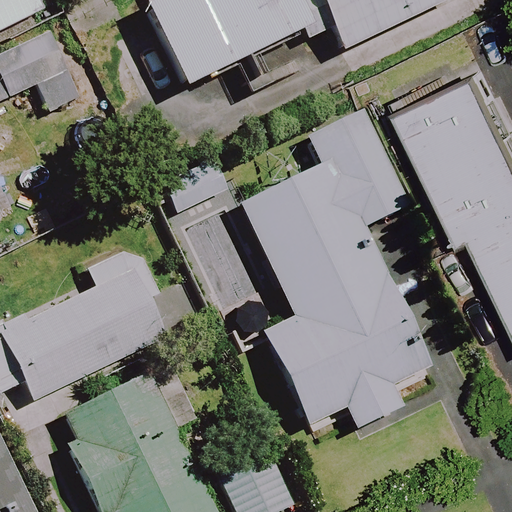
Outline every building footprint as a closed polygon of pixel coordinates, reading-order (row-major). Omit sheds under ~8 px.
[(0,36),(36,17),(26,0),(1,0),(0,1),(0,36)] [(174,96),(300,36),(295,24),(305,19),(295,0),(288,0),(284,2),(283,0),(165,0),(135,14),(174,96)] [(449,4),(446,0),(304,0),(332,59),(449,4)] [(74,103),(44,38),(0,58),(0,106),(25,95),(36,121),(74,103)] [(511,154),(477,80),(403,115),(462,242),(474,236),(511,316),(511,154)] [(396,214),(365,149),(230,213),(284,326),(254,340),(298,432),(337,414),(347,436),(394,414),(383,392),(420,375),(354,234),(396,214)] [(202,170),(155,191),(159,199),(144,206),(150,217),(164,210),(169,221),(216,199),(202,170)] [(155,347),(125,278),(0,331),(0,400),(17,393),(23,408),(155,347)] [(202,511),(158,423),(150,426),(130,386),(52,424),(64,448),(55,452),(84,511),(202,511)] [(284,511),(260,448),(209,467),(226,511),(284,511)] [(0,511),(18,511),(0,470),(0,511)]
